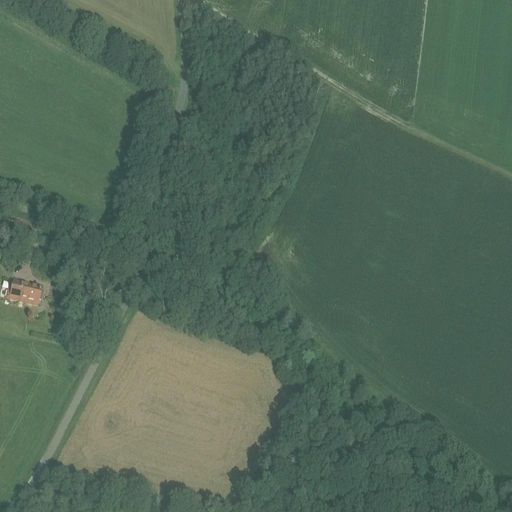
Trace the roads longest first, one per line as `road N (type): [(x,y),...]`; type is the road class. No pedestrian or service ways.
road 1 (track): [(203,0),(364,102),(511,169)]
road 2 (unclassified): [(6,511),(41,471),(143,263)]
road 3 (unclassified): [(143,263),(188,81),(184,0)]
road 4 (unclassified): [(143,263),(0,203)]
